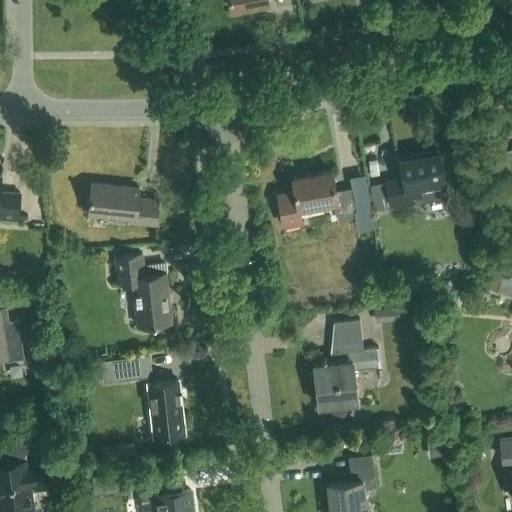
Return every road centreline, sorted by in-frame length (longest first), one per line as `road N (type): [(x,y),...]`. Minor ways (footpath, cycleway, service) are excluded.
road 1 (residential): [(273,511),(226,108)]
road 2 (residential): [(226,108),(511,53)]
road 3 (residential): [(21,107),(226,108)]
